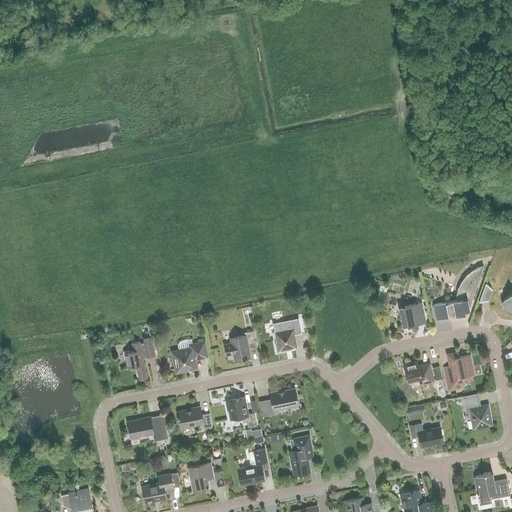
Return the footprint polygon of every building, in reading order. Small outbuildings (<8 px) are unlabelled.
[(466,317),(483,267),(483,266),(482,269),(478,268),(475,269),(469,274),(467,276),(465,279),(463,281),(462,283),(461,285),(459,292),(458,295),(458,297),(458,300),(434,305),(437,320),(459,315),(462,314),(465,317),(466,317)] [(493,289),(487,282),(480,300),(489,299),(493,289)] [(511,312),(511,291),(503,299),(506,310),(511,312)] [(403,327),(425,322),(421,303),(399,307),(403,327)] [(298,318),(273,323),(275,332),(277,343),(276,344),(277,352),(286,350),(285,349),(297,347),(294,334),(301,333),(299,321),(298,318)] [(248,349),(256,348),(253,331),(244,333),(245,335),(230,338),(231,343),(224,344),(226,355),(233,354),(235,361),(250,358),(248,349)] [(143,337),(144,343),(140,344),(140,341),(132,343),(133,351),(129,351),(129,350),(123,351),(125,359),(126,359),(128,368),(136,366),(139,380),(147,378),(143,358),(155,356),(151,336),(143,337)] [(179,350),(172,352),(176,372),(197,368),(195,359),(207,356),(204,342),(198,343),(192,344),(188,345),(189,348),(179,350)] [(464,376),(473,374),(469,355),(459,357),(458,352),(448,355),(450,366),(444,367),(449,390),(455,389),(454,383),(465,381),(464,376)] [(417,362),(404,365),(405,368),(404,370),(405,374),(407,375),(408,381),(419,378),(421,384),(434,381),(429,363),(418,366),(417,362)] [(441,382),(434,384),(437,399),(444,397),(441,382)] [(272,401),(265,402),(268,416),(274,414),(274,410),(298,405),(295,389),(279,392),(279,391),(270,392),(271,399),(272,401)] [(248,427),(257,426),(254,412),(248,414),(245,397),(226,401),(227,410),(228,410),(230,419),(242,417),(243,422),(247,422),(248,427)] [(473,429),(492,425),(488,404),(478,407),(476,401),(463,403),(465,413),(470,412),(473,429)] [(407,415),(425,411),(424,405),(406,408),(407,415)] [(204,429),(212,427),(209,413),(202,415),(200,406),(191,408),(191,409),(178,412),(181,428),(203,423),(204,429)] [(150,417),(150,416),(141,418),(141,419),(128,422),(131,438),(153,433),(154,441),(168,438),(163,415),(150,417)] [(421,447),(443,443),(440,427),(423,430),(422,423),(409,426),(412,438),(419,436),(421,447)] [(262,435),(261,428),(251,430),(251,428),(246,429),(247,438),(262,435)] [(295,450),(292,451),(289,451),(294,474),(310,471),(307,458),(313,456),(309,435),(293,439),(295,450)] [(262,470),(269,469),(264,448),(253,450),(256,465),(238,469),(241,485),(264,480),(262,470)] [(223,464),(222,457),(214,458),(215,465),(223,464)] [(206,475),(213,474),(210,463),(204,464),(189,467),(194,491),(209,488),(206,475)] [(216,485),(224,484),(222,470),(214,471),(216,485)] [(484,473),(474,477),(477,490),(479,489),(480,495),(479,495),(481,503),(490,502),(489,499),(510,495),(507,480),(494,483),(492,472),(486,473),(486,472),(484,473)] [(159,483),(142,487),(145,502),(167,498),(165,488),(173,487),(173,486),(171,474),(158,476),(159,483)] [(93,511),(88,488),(69,492),(69,493),(61,495),(63,505),(72,509),(72,511),(93,511)] [(434,511),(432,501),(428,502),(422,503),(419,490),(400,494),(402,503),(403,503),(405,511),(413,510),(412,511),(434,511)] [(372,511),(371,503),(364,504),(362,497),(346,501),(347,511),(372,511)]
